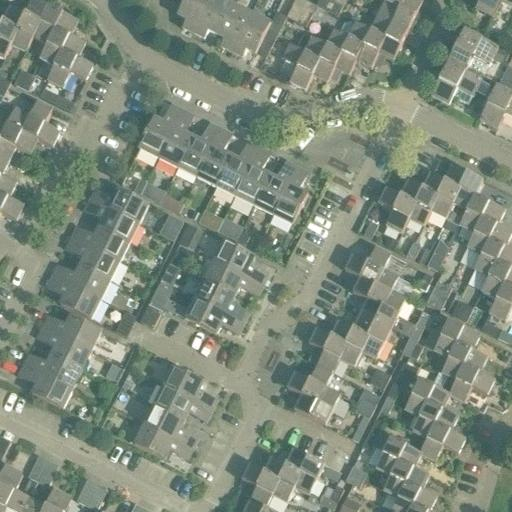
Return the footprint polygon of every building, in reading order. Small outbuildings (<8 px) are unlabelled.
[(11,9),(3,24),(3,25),(19,32),(11,48),(12,48),(26,55),(34,40),(33,40),(41,24),(48,10),(38,5),(28,0),(21,15),(11,9)] [(211,0),(187,0),(178,19),(187,23),(182,31),(193,37),(211,0)] [(217,38),(232,7),(218,0),(211,0),(193,37),(205,42),(209,34),(217,38)] [(296,25),(307,3),(300,0),(295,0),(286,19),(286,20),(296,25)] [(338,19),(343,9),(325,0),(320,0),(316,8),(317,8),(338,19)] [(325,0),(343,9),(347,0),(325,0)] [(375,0),(385,5),(401,12),(406,0),(375,0)] [(385,5),(378,19),(409,34),(424,4),(415,0),(406,0),(401,12),(385,5)] [(493,21),(501,5),(500,4),(502,0),(481,0),(476,12),(493,21)] [(511,10),(511,0),(502,0),(500,4),(501,5),(511,10)] [(306,30),(317,8),(316,8),(307,3),(296,25),(306,30)] [(232,55),(251,16),(232,7),(217,38),(225,42),(221,50),(232,55)] [(71,40),(71,39),(79,25),(48,10),(41,24),(33,40),(34,40),(47,47),(48,48),(55,32),(71,40)] [(276,41),(286,20),(286,19),(276,14),(271,26),(266,36),(276,41)] [(255,57),(266,36),(271,26),(251,16),(232,55),(243,61),(247,53),(255,57)] [(371,34),(386,41),(378,57),(379,57),(374,66),(380,69),(385,60),(394,64),(409,34),(378,19),(371,34)] [(0,60),(4,63),(12,48),(11,48),(19,32),(3,25),(3,24),(0,22),(0,60)] [(344,25),(339,36),(349,41),(364,49),(356,64),(357,65),(352,74),(358,77),(363,68),(372,72),(374,66),(379,57),(378,57),(386,41),(371,34),(356,26),(350,23),(344,25)] [(71,40),(55,32),(48,48),(47,47),(40,62),(55,69),(63,54),(78,62),(79,61),(86,47),(71,39),(71,40)] [(327,48),(327,49),(342,56),(334,72),(335,72),(330,81),(336,84),(341,75),(350,79),(352,74),(357,65),(356,64),(364,49),(349,41),(339,36),(334,34),(327,48)] [(489,68),(498,51),(464,35),(448,67),(465,76),(465,75),(473,60),(489,68)] [(266,62),(276,41),(266,36),(255,57),(266,62)] [(301,39),(296,51),(305,56),(320,64),(312,79),(313,80),(328,87),(330,81),(335,72),(334,72),(342,56),(327,49),(327,48),(312,41),(306,38),(301,39)] [(290,49),(283,64),(297,71),(290,87),(306,94),(313,80),(312,79),(320,64),(305,56),(296,51),(290,49)] [(78,62),(63,54),(55,69),(48,84),(63,92),(71,77),(86,84),(93,69),(79,61),(78,62)] [(465,76),(448,67),(432,100),(449,109),(453,99),(468,107),(472,100),(473,101),(476,94),(484,98),(489,87),(465,75),(465,76)] [(511,74),(507,71),(502,81),(511,86),(511,74)] [(32,87),(36,80),(21,73),(18,80),(32,87)] [(0,89),(7,93),(11,86),(11,85),(0,80),(0,89)] [(28,95),(32,87),(18,80),(14,88),(28,95)] [(511,86),(502,81),(497,91),(511,98),(511,86)] [(511,98),(497,91),(480,124),(497,133),(505,116),(511,119),(511,98)] [(70,115),(74,107),(60,100),(56,108),(70,115)] [(53,151),(60,135),(45,128),(53,113),(37,105),(30,120),(23,136),(38,143),(38,144),(53,151)] [(159,162),(183,113),(172,107),(163,125),(155,121),(139,152),(159,162)] [(31,158),(38,144),(38,143),(23,136),(30,120),(15,113),(8,128),(1,143),(16,150),(16,151),(31,158)] [(178,171),(193,140),(185,136),(194,118),(183,113),(159,162),(178,171)] [(0,160),(9,165),(16,151),(16,150),(1,143),(8,128),(0,123),(0,160)] [(197,180),(221,131),(210,126),(201,144),(193,140),(178,171),(197,180)] [(216,190),(231,159),(224,155),(232,137),(221,131),(197,180),(216,190)] [(235,199),(259,150),(248,145),(239,163),(231,159),(216,190),(235,199)] [(254,209),(270,178),(262,174),(270,156),(259,150),(235,199),(254,209)] [(0,160),(0,179),(1,180),(2,179),(9,165),(0,160)] [(273,218),(298,169),(286,164),(278,182),(270,178),(254,209),(273,218)] [(293,228),(308,197),(300,193),(309,175),(298,169),(273,218),(293,228)] [(445,184),(460,192),(453,207),(453,208),(446,222),(460,229),(467,214),(468,214),(475,199),(476,199),(483,184),(452,169),(445,184)] [(423,191),(423,192),(438,200),(431,215),(446,222),(453,208),(453,207),(460,192),(445,184),(430,177),(423,191)] [(1,180),(0,179),(0,197),(9,202),(10,202),(17,187),(2,179),(1,180)] [(401,199),(416,207),(409,222),(424,230),(431,215),(438,200),(423,192),(423,191),(408,184),(401,199)] [(386,191),(378,207),(394,215),(386,229),(402,237),(409,222),(416,207),(401,199),(386,191)] [(113,201),(95,192),(90,203),(139,228),(149,208),(118,193),(113,201)] [(9,202),(0,197),(0,219),(1,217),(16,224),(24,209),(10,202),(9,202)] [(180,216),(184,208),(164,199),(160,206),(180,216)] [(467,214),(460,229),(474,236),(475,237),(482,221),(498,229),(506,214),(476,199),(475,199),(468,214),(467,214)] [(129,247),(139,228),(90,203),(84,214),(102,223),(98,231),(129,247)] [(474,236),(467,251),(482,258),(482,259),(490,243),(506,251),(506,250),(511,237),(511,235),(498,229),(482,221),(475,237),(474,236)] [(371,242),(377,229),(370,226),(363,239),(371,242)] [(194,255),(203,235),(189,228),(179,247),(194,255)] [(94,239),(76,230),(71,241),(120,266),(129,247),(98,231),(94,239)] [(110,285),(120,266),(71,241),(65,253),(83,261),(79,269),(110,285)] [(475,273),(468,287),(482,294),(489,280),(490,281),(497,265),(511,272),(511,253),(506,250),(506,251),(490,243),(482,259),(482,258),(475,273)] [(263,289),(268,278),(250,269),(255,260),(224,245),(214,265),(263,289)] [(413,263),(421,249),(413,246),(406,260),(413,263)] [(383,274),(391,259),(375,251),(368,266),(353,258),(345,274),(360,281),(375,289),(383,273),(383,274)] [(426,270),(433,256),(426,252),(419,266),(426,270)] [(434,273),(441,259),(433,256),(426,270),(434,273)] [(257,300),(263,289),(214,265),(204,284),(236,299),(239,291),(257,300)] [(482,294),(482,295),(497,302),(505,287),(511,290),(511,272),(497,265),(490,281),(489,280),(482,294)] [(75,277),(57,269),(52,280),(101,304),(110,285),(79,269),(75,277)] [(398,281),(383,274),(383,273),(375,289),(360,281),(353,296),(368,304),(368,303),(383,311),(390,295),(391,295),(398,281)] [(426,295),(427,291),(433,281),(425,277),(418,291),(426,295)] [(91,324),(101,304),(52,280),(46,291),(64,300),(60,308),(91,324)] [(244,327),(249,316),(232,307),(236,299),(204,284),(195,303),(244,327)] [(448,299),(451,292),(437,285),(434,292),(448,299)] [(190,314),(168,303),(172,293),(160,286),(149,308),(162,314),(163,312),(185,322),(216,338),(221,329),(239,338),(244,327),(195,303),(190,314)] [(497,302),(490,317),(505,325),(511,310),(511,290),(505,287),(497,302)] [(444,306),(448,299),(434,292),(430,299),(444,306)] [(406,303),(391,295),(390,295),(383,311),(368,303),(368,304),(361,318),(391,333),(406,303)] [(441,314),(444,306),(430,299),(427,307),(441,314)] [(470,319),(473,311),(459,304),(456,312),(470,319)] [(153,332),(162,314),(149,308),(140,325),(153,332)] [(466,326),(470,319),(456,312),(452,319),(466,326)] [(423,333),(430,319),(422,315),(416,329),(423,333)] [(376,363),(391,333),(361,318),(354,332),(354,333),(369,340),(361,355),(362,356),(376,363)] [(66,328),(48,320),(42,331),(91,355),(101,335),(70,320),(66,328)] [(473,354),(480,340),(449,324),(434,355),(449,362),(450,362),(457,347),(473,355),(473,354)] [(355,370),(362,356),(361,355),(369,340),(354,333),(354,332),(339,325),(331,339),(331,340),(347,348),(339,363),(340,363),(355,370)] [(511,350),(511,339),(486,326),(481,335),(511,350)] [(416,346),(423,333),(416,329),(409,343),(416,346)] [(82,374),(91,355),(42,331),(37,342),(55,351),(51,358),(82,374)] [(316,351),(310,363),(318,367),(317,370),(333,377),(340,363),(339,363),(347,348),(331,340),(331,339),(326,337),(317,332),(309,348),(316,351)] [(409,360),(416,346),(409,343),(402,357),(409,360)] [(416,364),(424,350),(416,346),(409,360),(416,364)] [(473,355),(457,347),(450,362),(449,362),(442,377),(457,384),(465,369),(480,377),(480,376),(488,362),(473,354),(473,355)] [(47,367),(29,358),(24,369),(73,393),(82,374),(51,358),(47,367)] [(414,381),(418,373),(404,366),(400,374),(414,381)] [(63,413),(73,393),(24,369),(18,380),(36,389),(32,397),(63,413)] [(480,377),(465,369),(457,384),(450,398),(450,399),(465,406),(472,392),(487,399),(495,383),(480,376),(480,377)] [(212,414),(218,403),(200,394),(204,386),(173,370),(163,390),(212,414)] [(326,392),(333,377),(317,370),(310,384),(295,376),(287,392),(302,399),(318,407),(325,391),(326,392)] [(387,386),(391,379),(377,372),(373,379),(387,386)] [(383,395),(387,386),(373,379),(369,388),(383,395)] [(450,398),(420,383),(405,414),(420,421),(428,406),(443,413),(450,399),(450,398)] [(394,404),(401,390),(394,387),(387,401),(394,404)] [(207,425),(212,414),(163,390),(154,409),(185,425),(189,417),(207,425)] [(340,399),(326,392),(325,391),(318,407),(302,399),(295,414),(325,429),(340,399)] [(373,415),(380,401),(363,393),(357,407),(359,408),(373,415)] [(387,418),(394,404),(387,401),(380,415),(387,418)] [(443,413),(428,406),(420,421),(413,436),(427,443),(428,443),(435,428),(451,435),(458,420),(443,413)] [(370,422),(373,415),(359,408),(355,415),(370,422)] [(193,453),(199,441),(181,433),(185,425),(154,409),(144,428),(193,453)] [(377,440),(383,426),(376,423),(369,437),(377,440)] [(188,464),(193,453),(144,428),(134,448),(165,463),(170,455),(188,464)] [(451,435),(435,428),(428,443),(427,443),(421,457),(421,458),(436,465),(443,450),(458,458),(466,442),(451,435)] [(370,454),(377,440),(369,437),(362,451),(370,454)] [(0,465),(11,445),(1,440),(0,441),(0,465)] [(414,472),(421,458),(421,457),(391,442),(376,472),(391,480),(399,465),(414,472)] [(294,491),(295,492),(295,491),(309,499),(320,478),(338,486),(342,477),(324,469),(294,453),(286,468),(302,476),(294,491)] [(29,481),(21,497),(29,501),(37,485),(38,486),(49,464),(39,459),(28,480),(29,481)] [(287,506),(295,492),(294,491),(302,476),(286,468),(272,461),(264,475),(264,476),(280,484),(272,499),(273,499),(287,506)] [(49,464),(38,486),(48,490),(59,469),(49,464)] [(414,472),(399,465),(391,480),(384,494),(398,502),(399,502),(406,487),(422,494),(429,479),(414,472)] [(263,511),(266,511),(273,499),(272,499),(280,484),(264,476),(264,475),(250,468),(242,484),(257,491),(250,505),(263,511)] [(0,507),(6,511),(7,511),(25,511),(30,502),(29,501),(21,497),(15,494),(23,478),(5,469),(0,480),(0,507)] [(363,484),(367,477),(353,470),(349,477),(363,484)] [(363,484),(349,477),(345,485),(352,488),(359,492),(363,484)] [(87,510),(97,488),(87,483),(77,505),(87,510)] [(422,494),(406,487),(399,502),(398,502),(393,511),(412,511),(414,509),(420,511),(431,511),(437,501),(422,494)] [(91,511),(97,511),(107,493),(97,488),(87,510),(91,511)] [(337,507),(344,493),(336,489),(330,503),(337,507)] [(65,511),(71,502),(54,493),(46,509),(30,502),(25,511),(65,511)] [(328,511),(334,511),(337,507),(330,503),(323,500),(319,507),(328,511)] [(347,511),(358,511),(360,509),(346,502),(342,510),(347,511)]
